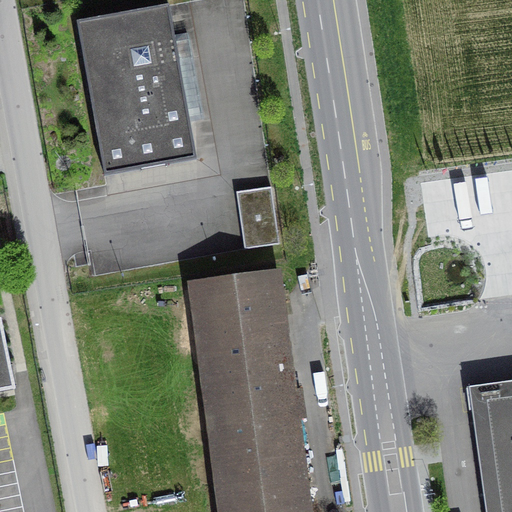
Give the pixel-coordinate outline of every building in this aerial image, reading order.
[(197,159),(179,61),(192,58),(189,40),(175,42),(169,5),(76,22),(104,176),(197,159)] [(271,187),(236,192),(245,249),(279,244),(271,187)] [(306,511),(276,276),(195,286),(224,511),(306,511)] [(0,390),(14,388),(0,319),(0,390)] [(484,511),(511,511),(511,390),(468,397),(484,511)]
